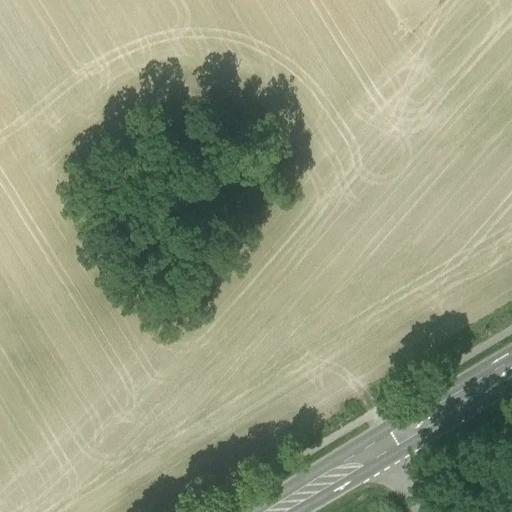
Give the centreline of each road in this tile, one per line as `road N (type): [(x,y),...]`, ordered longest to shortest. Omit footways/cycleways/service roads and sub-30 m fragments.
road 1 (secondary): [(511,368),(384,446)]
road 2 (secondary): [(384,446),(275,511)]
